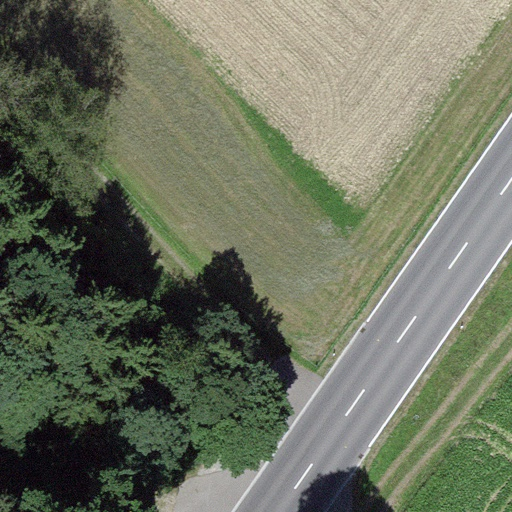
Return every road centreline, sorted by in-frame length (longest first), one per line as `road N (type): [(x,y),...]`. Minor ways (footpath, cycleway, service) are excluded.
road 1 (track): [(328,446),(0,88)]
road 2 (tertiary): [(511,183),(281,511)]
road 3 (track): [(0,479),(177,511)]
